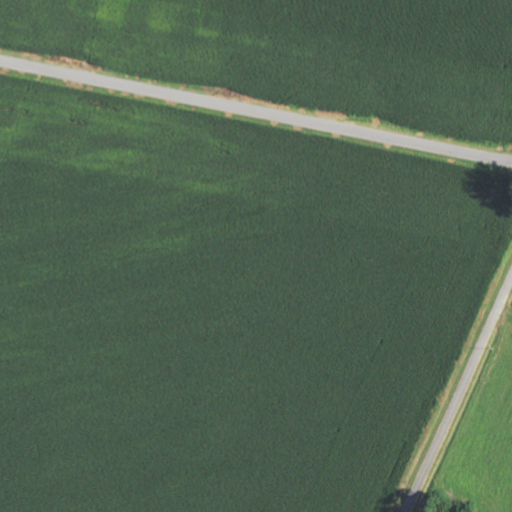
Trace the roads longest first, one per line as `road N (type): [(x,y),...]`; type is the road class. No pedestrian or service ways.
road 1 (residential): [(511,164),(0,62)]
road 2 (residential): [(405,511),(511,275)]
